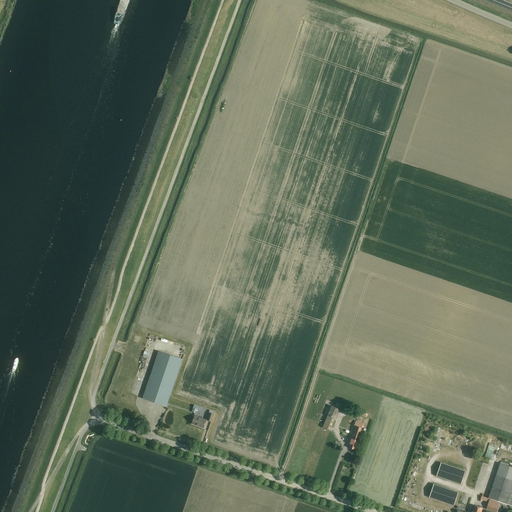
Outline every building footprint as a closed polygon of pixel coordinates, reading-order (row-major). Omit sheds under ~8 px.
[(183,334),(187,335),(186,337),(189,339),(194,324),(188,322),(183,334)] [(159,351),(144,394),(143,399),(166,407),(183,359),(159,351)] [(323,428),(330,431),(339,409),(332,406),(329,405),(325,414),(328,415),(323,428)] [(195,416),(193,419),(192,424),(203,428),(206,420),(195,416)] [(356,421),(349,440),(348,445),(350,445),(350,448),(355,449),(363,423),(356,421)] [(496,455),(501,435),(495,434),(491,453),(496,455)] [(441,463),(436,476),(461,484),(465,471),(441,463)] [(486,509),(494,511),(496,511),(500,502),(511,506),(511,503),(511,467),(500,463),(488,498),(490,499),(486,509)] [(458,492),(434,484),(429,497),(450,504),(454,506),(454,504),(458,492)]
